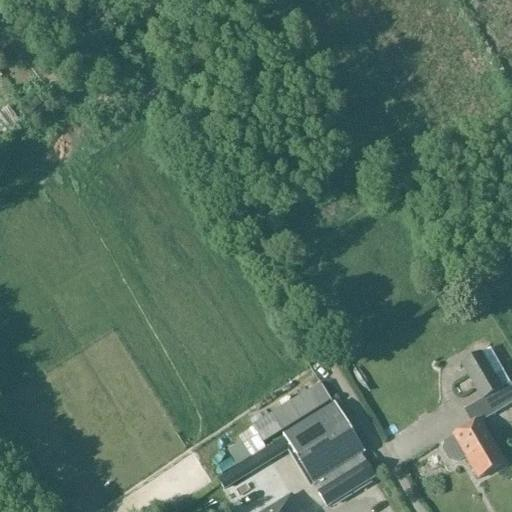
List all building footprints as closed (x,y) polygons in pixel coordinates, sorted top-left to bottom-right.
[(451,436),(452,439),(445,443),(442,451),(449,462),(457,464),(466,459),(478,480),(505,464),(493,443),(494,442),(481,421),(511,402),(511,387),(489,349),(480,354),(480,353),(459,365),(480,401),(463,411),(470,424),(451,436)] [(253,429),(253,430),(240,439),(253,460),(266,451),(263,446),(331,404),(321,387),(253,429)] [(334,406),(292,432),(284,437),(313,485),(364,454),(334,406)] [(376,480),(366,464),(316,494),(326,510),(376,480)] [(300,511),(291,496),(264,511),(300,511)]
